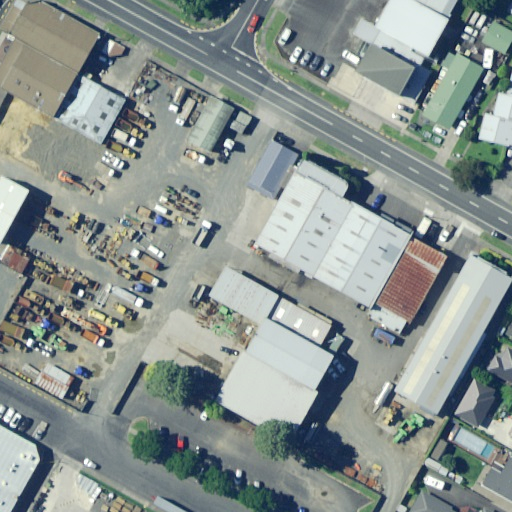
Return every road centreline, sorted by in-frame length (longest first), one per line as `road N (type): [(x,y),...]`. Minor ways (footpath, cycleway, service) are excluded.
road 1 (tertiary): [(511,225),(222,62)]
road 2 (residential): [(217,511),(0,385)]
road 3 (tertiary): [(222,62),(108,0)]
